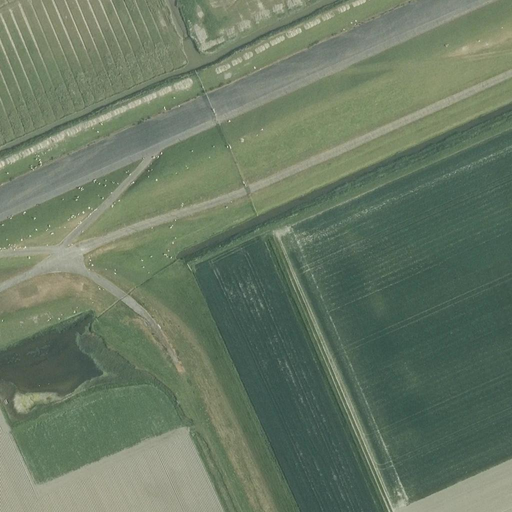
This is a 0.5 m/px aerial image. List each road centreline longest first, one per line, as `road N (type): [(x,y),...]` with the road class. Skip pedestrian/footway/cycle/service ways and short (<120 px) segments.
road 1 (track): [(0,217),(484,0)]
road 2 (track): [(0,254),(60,257),(162,144)]
